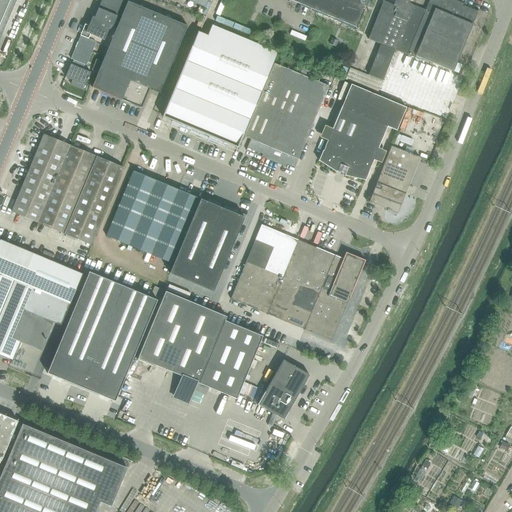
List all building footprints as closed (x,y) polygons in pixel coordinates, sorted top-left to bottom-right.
[(0,0),(0,23),(9,0),(0,0)] [(94,25),(90,23),(86,33),(105,41),(112,26),(114,26),(124,0),(102,0),(94,20),(96,21),(94,25)] [(185,0),(206,9),(209,0),(185,0)] [(289,0),(318,12),(356,28),(367,0),(289,0)] [(390,49),(395,51),(415,59),(416,57),(453,72),(457,62),(478,11),(477,10),(477,12),(463,6),(463,5),(452,0),(429,0),(425,11),(408,4),(405,11),(390,49)] [(395,0),(393,6),(405,11),(408,4),(409,0),(395,0)] [(92,89),(92,90),(136,108),(145,88),(160,94),(188,27),(128,2),(94,85),(92,85),(91,89),(92,89)] [(368,40),(380,45),(390,49),(405,11),(393,6),(383,2),(368,40)] [(249,35),(251,30),(217,16),(215,21),(249,35)] [(163,117),(237,148),(238,149),(278,53),(212,26),(208,37),(198,33),(171,98),(163,117)] [(76,62),(84,66),(86,66),(96,43),(81,37),(71,60),(76,62)] [(329,44),(336,47),(338,41),(332,39),(329,44)] [(395,51),(390,49),(380,45),(368,76),(382,81),(395,51)] [(84,66),(76,62),(74,67),(71,65),(65,78),(72,81),(70,85),(82,90),(84,86),(85,86),(90,73),(82,70),(84,66)] [(263,156),(262,158),(278,165),(279,162),(295,169),(298,160),(299,160),(329,87),(311,80),(313,73),(303,69),(301,75),(274,64),(244,137),(251,140),(247,149),(263,156)] [(382,81),(368,76),(350,68),(346,79),(378,92),(382,81)] [(417,97),(414,102),(434,111),(441,94),(414,83),(417,75),(403,69),(393,93),(407,99),(410,94),(417,97)] [(352,87),(343,109),(388,127),(388,129),(398,133),(407,111),(352,87)] [(388,127),(343,109),(319,163),(337,174),(337,173),(345,176),(345,177),(365,182),(388,129),(388,127)] [(44,135),(28,174),(55,185),(71,146),(44,135)] [(55,185),(82,196),(98,157),(71,146),(55,185)] [(414,156),(391,147),(369,202),(370,202),(370,204),(384,209),(397,214),(404,195),(419,158),(414,156)] [(98,157),(82,196),(107,207),(123,168),(98,157)] [(107,237),(129,246),(156,181),(134,172),(107,237)] [(12,213),(39,224),(55,185),(28,174),(12,213)] [(129,246),(151,255),(178,191),(159,182),(156,181),(129,246)] [(39,224),(66,235),(82,196),(55,185),(39,224)] [(151,255),(174,264),(200,200),(178,191),(151,255)] [(82,196),(66,235),(91,245),(107,207),(82,196)] [(174,264),(170,274),(192,283),(223,209),(200,200),(174,264)] [(223,209),(192,283),(214,292),(245,218),(223,209)] [(310,332),(332,341),(340,323),(366,261),(347,253),(344,259),(262,225),(231,299),(310,332)] [(36,256),(2,242),(0,245),(0,354),(14,360),(21,343),(43,352),(55,324),(63,327),(84,276),(36,256)] [(47,374),(64,381),(115,402),(116,399),(124,381),(157,301),(89,272),(54,357),(47,374)] [(138,358),(182,377),(174,396),(188,402),(196,383),(236,399),(262,337),(225,321),(226,317),(166,292),(138,358)] [(257,405),(264,409),(281,419),(283,420),(291,408),(309,376),(283,361),(257,405)] [(5,415),(0,427),(0,456),(1,457),(16,420),(5,415)] [(0,511),(94,511),(100,500),(111,504),(126,467),(21,424),(0,475),(0,511)]
